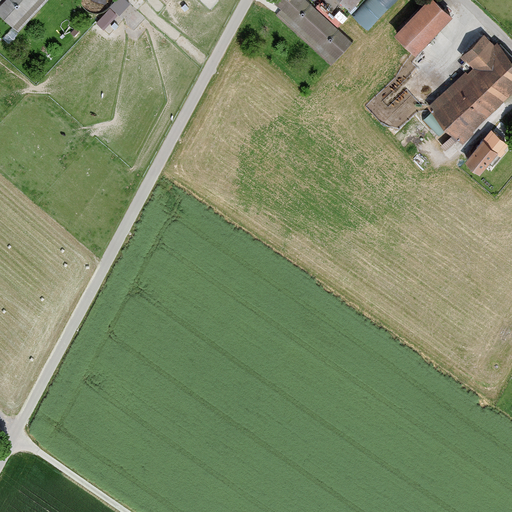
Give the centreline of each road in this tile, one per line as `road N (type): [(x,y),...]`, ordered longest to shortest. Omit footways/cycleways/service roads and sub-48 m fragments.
road 1 (unclassified): [(16,436),(248,0)]
road 2 (track): [(127,511),(16,436)]
